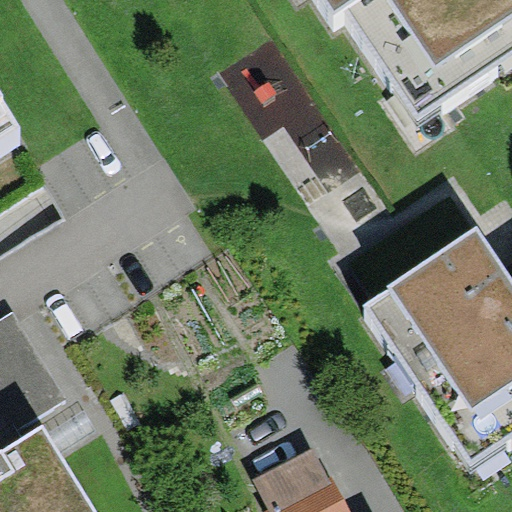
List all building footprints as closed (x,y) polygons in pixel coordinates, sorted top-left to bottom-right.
[(511,0),(321,0),(333,16),(342,10),(417,119),(511,55),(511,0)] [(0,135),(22,122),(0,86),(0,135)] [(511,281),(476,229),(363,305),(469,463),(511,434),(511,281)] [(15,314),(0,322),(0,440),(68,399),(15,314)] [(98,511),(45,426),(0,453),(0,511),(98,511)] [(330,479),(314,449),(256,479),(272,509),(330,479)] [(352,511),(335,478),(330,479),(272,509),(268,511),(352,511)]
